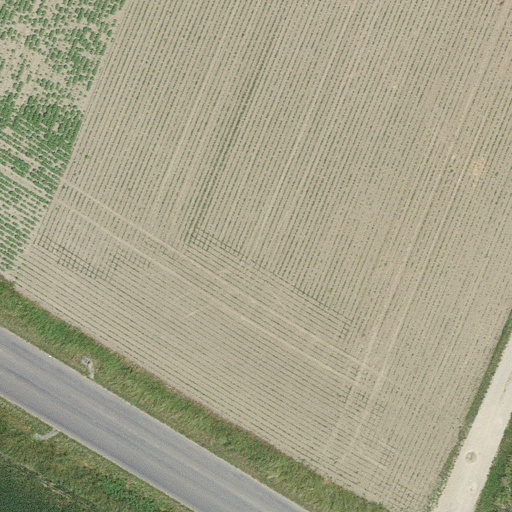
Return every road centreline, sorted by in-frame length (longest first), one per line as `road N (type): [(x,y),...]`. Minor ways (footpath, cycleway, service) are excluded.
road 1 (unclassified): [(235,511),(0,369)]
road 2 (track): [(511,386),(460,511)]
